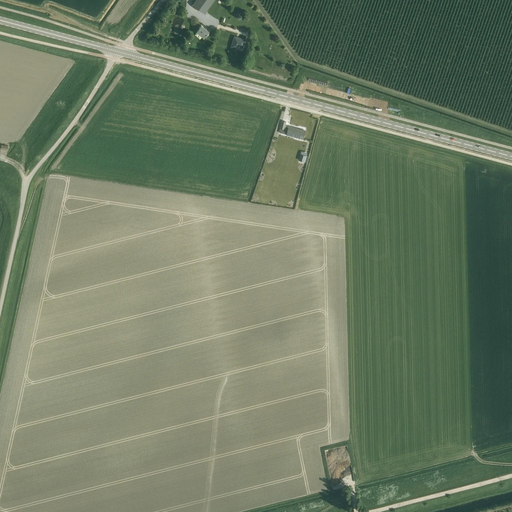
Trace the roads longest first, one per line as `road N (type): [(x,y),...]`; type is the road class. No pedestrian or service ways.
road 1 (primary): [(511,156),(118,51)]
road 2 (unclassified): [(0,308),(26,181),(118,51)]
road 3 (track): [(370,511),(511,475)]
road 4 (primary): [(118,51),(0,20)]
